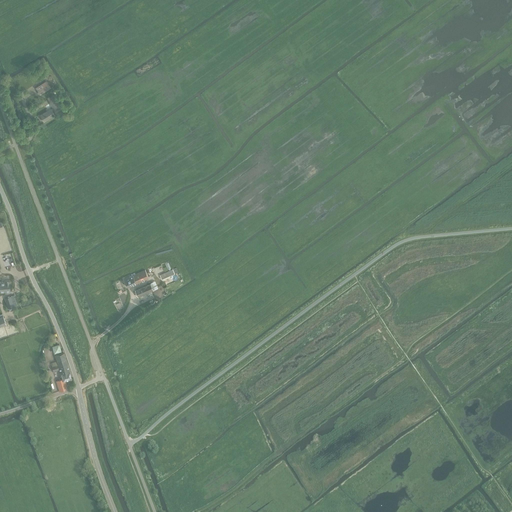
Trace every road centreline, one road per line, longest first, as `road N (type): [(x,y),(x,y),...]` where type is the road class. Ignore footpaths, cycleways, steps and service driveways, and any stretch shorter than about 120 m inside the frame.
road 1 (unknown): [(0,114),(149,511)]
road 2 (unknown): [(198,511),(511,270)]
road 3 (unclassified): [(78,388),(0,187)]
road 4 (unclassified): [(114,511),(78,388)]
